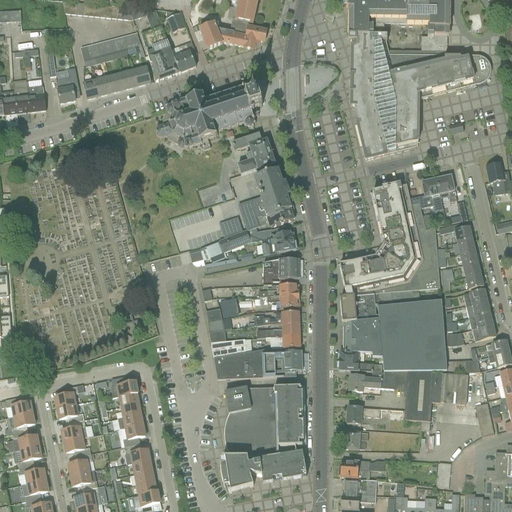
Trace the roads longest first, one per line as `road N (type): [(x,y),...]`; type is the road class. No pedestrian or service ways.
road 1 (tertiary): [(319,493),(322,263),(305,189)]
road 2 (residential): [(0,142),(291,50)]
road 3 (residential): [(36,387),(137,364),(174,511)]
road 4 (residential): [(511,318),(500,300),(464,149)]
road 5 (residential): [(62,511),(36,387)]
